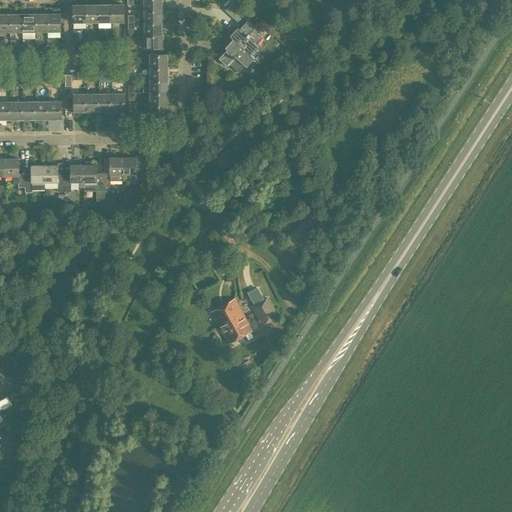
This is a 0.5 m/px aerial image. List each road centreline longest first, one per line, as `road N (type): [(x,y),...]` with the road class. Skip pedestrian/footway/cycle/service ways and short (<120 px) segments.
road 1 (residential): [(0,141),(180,134),(187,121),(186,0)]
road 2 (primary): [(373,300),(226,511)]
road 3 (primary): [(373,300),(511,89)]
road 4 (primary): [(251,511),(373,300)]
